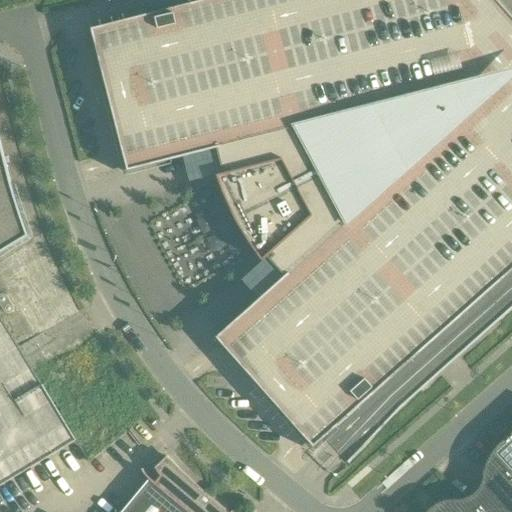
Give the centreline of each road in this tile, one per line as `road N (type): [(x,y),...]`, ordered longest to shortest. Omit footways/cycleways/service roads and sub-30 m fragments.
road 1 (unclassified): [(309,511),(207,422),(166,374),(97,263),(29,45),(16,31),(0,33)]
road 2 (unclassified): [(511,384),(370,511)]
road 3 (unknown): [(176,386),(133,458),(49,511)]
